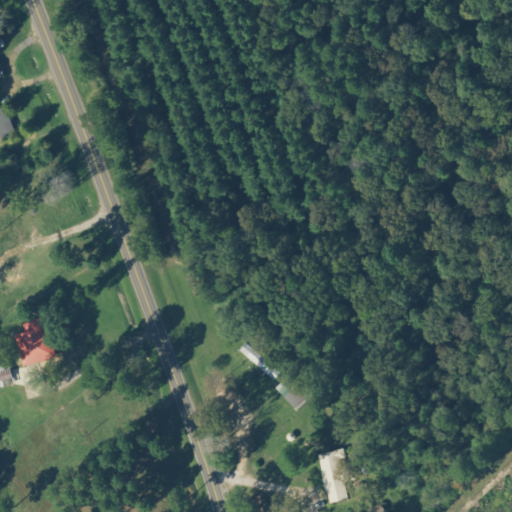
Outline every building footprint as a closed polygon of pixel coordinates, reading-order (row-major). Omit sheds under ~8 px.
[(0,142),(18,135),(6,107),(0,109),(0,142)] [(23,366),(54,358),(45,318),(23,323),(25,331),(16,333),(23,366)] [(282,374),(246,342),(239,350),(275,382),(282,374)] [(314,396),(293,374),(277,390),(298,411),(314,396)] [(319,454),(329,504),(349,500),(346,483),(353,481),(350,468),(346,469),(342,450),(319,454)]
